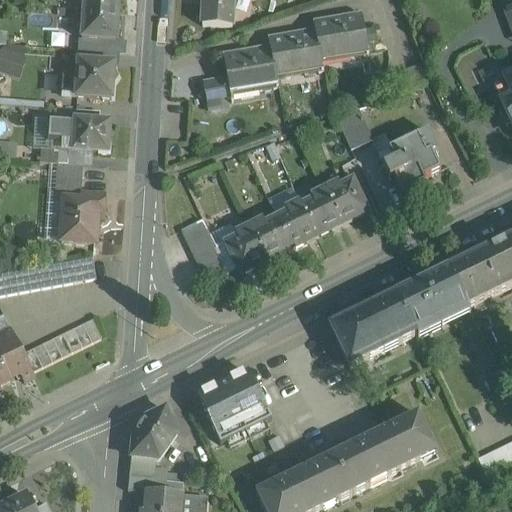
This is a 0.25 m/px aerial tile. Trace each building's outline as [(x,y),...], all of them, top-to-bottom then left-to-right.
[(85,0),(85,13),(117,15),(118,1),(120,0),(85,0)] [(233,0),(202,0),(201,28),(231,30),(231,28),(226,28),(227,13),(232,14),(233,0)] [(117,15),(85,13),(84,27),(82,27),(81,42),(99,43),(99,42),(115,43),(115,40),(118,39),(118,30),(116,28),(117,15)] [(362,18),(314,27),(315,35),(320,61),(321,61),(349,56),(350,62),(368,58),(362,18)] [(315,35),(268,43),(270,51),(275,77),(276,77),(304,72),(304,78),(323,75),(321,61),(320,61),(315,35)] [(0,55),(0,73),(21,80),(27,57),(2,50),(0,55)] [(270,51),(223,59),(230,99),(231,105),(233,105),(231,93),(258,89),(259,94),(278,91),(276,77),(275,77),(270,51)] [(111,55),(81,53),(79,65),(110,67),(111,55)] [(110,67),(79,65),(78,76),(63,75),(62,91),(77,92),(76,100),(111,102),(112,86),(118,79),(114,71),(114,68),(110,67)] [(227,82),(203,86),(207,113),(224,110),(223,100),(230,99),(227,82)] [(511,83),(499,90),(505,103),(501,105),(511,127),(511,83)] [(100,114),(76,112),(75,124),(99,126),(100,114)] [(358,112),(335,120),(339,128),(361,120),(358,112)] [(361,120),(339,128),(350,153),(372,143),(361,120)] [(75,124),(49,122),(48,143),(73,145),(73,153),(77,153),(79,155),(80,154),(87,155),(88,156),(90,154),(98,155),(98,156),(109,157),(110,147),(108,147),(109,126),(99,126),(75,124)] [(428,134),(389,153),(395,165),(384,170),(390,182),(394,180),(403,198),(426,187),(423,182),(440,173),(431,155),(437,152),(428,134)] [(69,153),(41,151),(39,166),(56,167),(68,168),(69,153)] [(68,168),(56,167),(55,197),(80,199),(80,197),(81,198),(83,169),(68,168)] [(330,189),(348,226),(353,224),(352,223),(367,215),(352,184),(341,190),(339,185),(330,189)] [(348,226),(330,189),(311,199),(313,204),(309,206),(324,236),(333,232),(333,233),(348,226)] [(81,198),(80,197),(80,199),(80,204),(64,203),(61,244),(95,246),(97,221),(103,221),(104,199),(81,198)] [(276,222),(291,252),(307,244),(308,246),(318,241),(317,240),(324,236),(309,206),(302,209),(300,204),(286,211),(288,216),(276,222)] [(291,252),(276,222),(265,227),(263,222),(249,229),(267,265),(276,261),(276,260),(291,252)] [(216,251),(202,223),(183,232),(209,286),(228,277),(228,276),(216,251)] [(249,229),(235,236),(237,241),(225,246),(225,247),(237,271),(240,277),(256,269),(257,270),(267,265),(249,229)] [(511,242),(450,273),(468,310),(511,288),(511,242)] [(237,271),(225,247),(216,251),(228,276),(237,271)] [(92,261),(81,263),(85,284),(96,282),(92,261)] [(81,263),(71,265),(74,286),(85,284),(81,263)] [(71,265),(60,267),(64,288),(74,286),(71,265)] [(60,267),(49,269),(53,290),(64,288),(60,267)] [(49,269),(38,271),(42,292),(53,290),(49,269)] [(38,271),(27,273),(31,294),(42,292),(38,271)] [(27,273),(15,275),(19,296),(31,294),(27,273)] [(450,273),(397,299),(415,335),(468,310),(450,273)] [(15,275),(3,277),(7,299),(19,296),(15,275)] [(397,299),(331,331),(350,370),(416,338),(415,335),(397,299)] [(102,341),(93,323),(83,328),(92,346),(102,341)] [(83,328),(73,332),(82,351),(92,346),(83,328)] [(82,351),(73,332),(63,337),(72,356),(82,351)] [(12,334),(0,339),(0,363),(9,382),(17,378),(21,380),(24,385),(34,380),(32,376),(23,357),(12,334)] [(72,356),(63,337),(53,342),(62,361),(72,356)] [(53,342),(43,347),(52,366),(62,361),(53,342)] [(52,366),(43,347),(33,352),(42,371),(52,366)] [(42,371),(33,352),(23,357),(32,376),(42,371)] [(9,382),(0,363),(0,394),(1,394),(0,390),(0,388),(10,384),(9,382)] [(272,422),(248,375),(197,401),(220,448),(272,422)] [(166,412),(143,423),(140,425),(138,427),(137,429),(135,431),(134,434),(131,460),(155,462),(158,463),(177,436),(166,412)] [(337,457),(356,496),(388,480),(387,479),(437,454),(418,416),(337,457)] [(511,444),(478,461),(487,481),(511,470),(511,444)] [(323,511),(356,496),(337,457),(256,497),(263,511),(323,511)] [(155,462),(131,460),(129,480),(153,483),(155,462)] [(153,483),(129,480),(128,494),(147,496),(147,495),(151,495),(153,483)] [(151,495),(147,495),(147,496),(145,511),(180,511),(182,499),(151,495)] [(26,498),(0,511),(33,511),(34,511),(26,498)]
